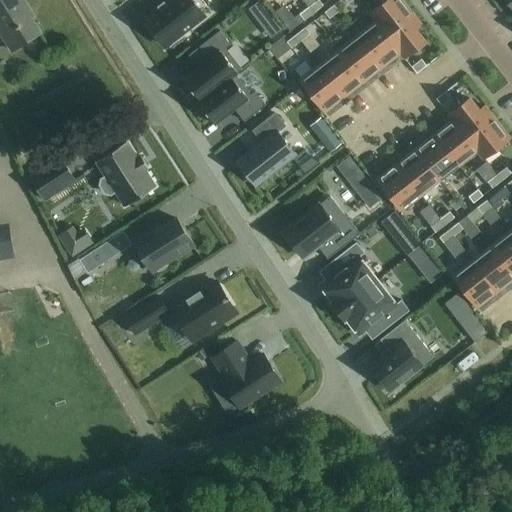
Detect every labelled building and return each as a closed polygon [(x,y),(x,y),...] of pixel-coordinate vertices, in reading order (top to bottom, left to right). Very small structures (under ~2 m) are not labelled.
[(22,0),(0,0),(0,32),(12,51),(39,33),(26,13),(30,11),(22,0)] [(192,0),(168,0),(144,19),(165,46),(204,15),(192,0)] [(261,0),(250,9),(257,19),(269,10),(261,0)] [(318,0),(316,0),(309,6),(314,13),(323,5),(318,0)] [(413,15),(401,0),(386,0),(370,13),(376,20),(388,35),(413,15)] [(288,24),(295,20),(283,1),(276,6),(288,24)] [(334,5),(324,12),(329,18),(339,11),(334,5)] [(314,13),(309,6),(299,14),(304,20),(314,13)] [(413,15),(388,35),(401,52),(400,52),(404,57),(425,41),(415,29),(421,24),(413,15)] [(401,52),(388,35),(376,20),(357,35),(382,67),(400,52),(401,52)] [(305,27),(296,34),(301,40),(310,33),(305,27)] [(183,78),(200,100),(235,74),(237,73),(238,74),(239,74),(238,72),(242,69),(225,49),(231,45),(220,30),(196,49),(206,62),(184,79),(183,77),(183,78)] [(301,40),(296,34),(286,41),(291,48),(301,40)] [(357,35),(338,49),(363,81),(382,67),(357,35)] [(363,81),(338,49),(320,64),(344,96),(363,81)] [(421,59),(411,66),(417,73),(426,65),(421,59)] [(344,96),(320,64),(300,80),(325,111),(344,96)] [(216,125),(217,124),(216,123),(234,109),(244,121),(266,105),(255,91),(251,94),(235,74),(200,100),(199,101),(198,100),(197,100),(216,125)] [(451,97),(446,91),(436,98),(441,105),(451,97)] [(466,136),(492,116),(484,106),(479,110),(469,98),(448,114),(452,119),(453,118),(466,136)] [(237,161),(255,185),(295,154),(277,131),(285,125),(275,113),(253,130),(262,141),(237,161)] [(492,116),(466,136),(478,150),(477,151),(483,158),(509,138),(492,116)] [(453,118),(452,119),(434,133),(459,165),(477,151),(478,150),(466,136),(453,118)] [(321,138),(331,150),(340,143),(330,131),(321,138)] [(434,133),(415,148),(440,180),(459,165),(434,133)] [(137,158),(126,141),(96,161),(106,176),(101,179),(100,185),(105,193),(111,194),(115,191),(125,206),(155,186),(144,170),(148,167),(141,156),(137,158)] [(415,148),(396,162),(421,194),(440,180),(415,148)] [(313,156),(300,166),(305,173),(318,163),(313,156)] [(371,206),(382,198),(349,156),(338,165),(371,206)] [(44,199),(75,180),(61,157),(30,177),(44,199)] [(421,194),(396,162),(376,178),(401,210),(421,194)] [(501,180),(511,173),(506,167),(497,174),(501,180)] [(501,180),(497,174),(487,181),(492,188),(501,180)] [(510,191),(505,185),(496,192),(501,199),(510,191)] [(468,196),(473,202),(483,195),(478,189),(468,196)] [(283,232),(303,257),(318,246),(328,258),(360,233),(349,219),(348,220),(330,197),(320,204),(319,204),(283,232)] [(486,200),(477,207),(482,214),(491,206),(486,200)] [(454,217),(449,211),(440,218),(445,225),(454,217)] [(176,218),(155,231),(152,228),(133,240),(153,271),(157,268),(158,271),(168,265),(166,262),(193,245),(176,218)] [(435,232),(445,225),(440,218),(430,226),(435,232)] [(453,236),(463,228),(458,222),(448,229),(453,236)] [(0,257),(13,256),(7,224),(0,225),(0,257)] [(85,231),(72,236),(69,227),(62,230),(72,255),(92,246),(85,231)] [(408,228),(397,237),(410,254),(422,245),(408,228)] [(453,236),(448,229),(439,237),(444,243),(453,236)] [(511,232),(510,230),(491,245),(511,271),(511,232)] [(111,237),(120,263),(139,256),(134,242),(131,243),(127,231),(111,237)] [(106,242),(79,259),(88,272),(114,255),(106,242)] [(362,253),(354,243),(334,259),(342,268),(319,286),(331,302),(330,303),(336,312),(376,281),(357,258),(362,253)] [(511,280),(511,271),(491,245),(472,260),(497,292),(511,280)] [(497,292),(472,260),(453,275),(477,307),(497,292)] [(443,273),(436,264),(425,273),(432,282),(443,273)] [(193,340),(221,322),(237,312),(233,307),(216,281),(201,291),(200,289),(199,290),(200,292),(188,299),(187,297),(186,298),(187,300),(172,309),(193,340)] [(394,305),(376,281),(336,312),(343,320),(345,319),(357,335),(380,317),(388,327),(407,311),(399,301),(394,305)] [(135,334),(169,312),(158,295),(124,317),(135,334)] [(98,321),(123,314),(118,297),(94,303),(98,321)] [(0,342),(30,340),(28,302),(0,304),(0,342)] [(488,331),(473,312),(461,322),(475,341),(488,331)] [(389,350),(370,365),(390,390),(433,356),(405,319),(380,339),(389,350)] [(237,341),(212,357),(226,378),(223,380),(240,407),(280,381),(263,354),(251,362),(237,341)] [(125,363),(141,356),(137,346),(120,353),(125,363)]
